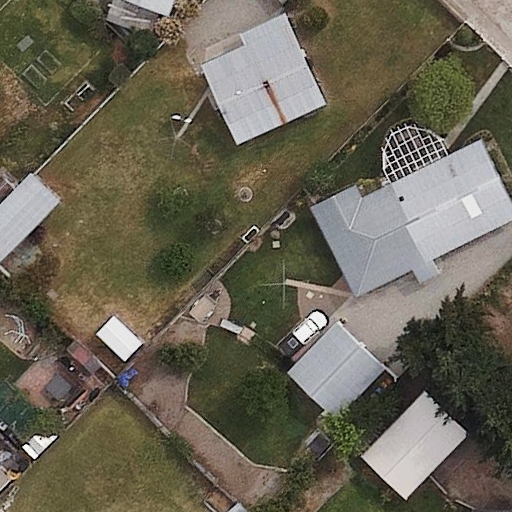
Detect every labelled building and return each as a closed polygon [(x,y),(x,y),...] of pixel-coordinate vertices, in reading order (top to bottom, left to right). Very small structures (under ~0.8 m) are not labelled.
[(177,0),(132,0),(171,16),(177,0)] [(290,21),(203,63),(243,146),(330,104),(290,21)] [(375,101),(350,88),(330,128),(354,141),(375,101)] [(511,194),(483,136),(322,215),(363,298),(511,224),(511,194)] [(68,200),(38,173),(0,215),(0,263),(6,269),(68,200)] [(92,183),(74,205),(107,232),(126,210),(92,183)] [(76,268),(56,292),(102,330),(122,306),(76,268)] [(342,315),(290,370),(345,423),(397,368),(342,315)] [(486,431),(438,387),(369,462),(417,506),(486,431)]
